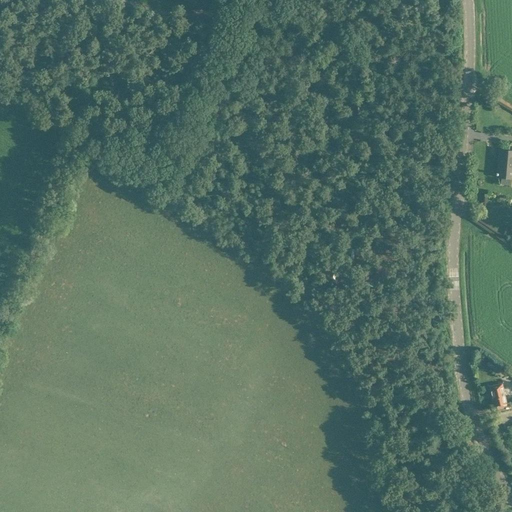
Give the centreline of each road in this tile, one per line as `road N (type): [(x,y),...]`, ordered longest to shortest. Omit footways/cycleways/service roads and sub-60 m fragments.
road 1 (track): [(0,344),(79,138),(152,180),(171,173),(245,0)]
road 2 (unclassified): [(511,497),(468,409),(459,350),(453,279),(466,0)]
